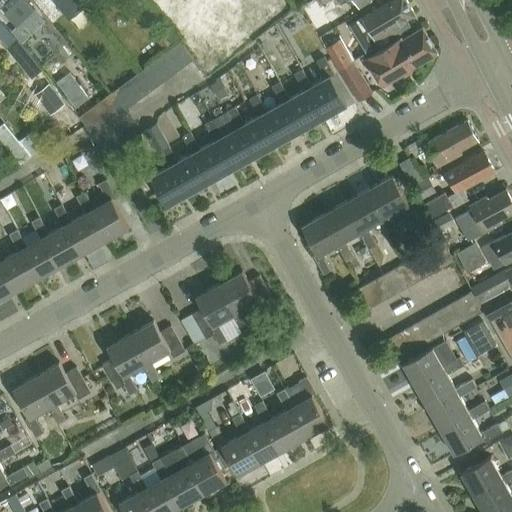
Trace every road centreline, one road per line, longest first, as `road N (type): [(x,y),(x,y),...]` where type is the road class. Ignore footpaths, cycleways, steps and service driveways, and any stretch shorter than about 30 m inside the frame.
road 1 (residential): [(393,511),(419,493),(254,201)]
road 2 (residential): [(0,346),(254,201)]
road 3 (residential): [(254,201),(498,68)]
